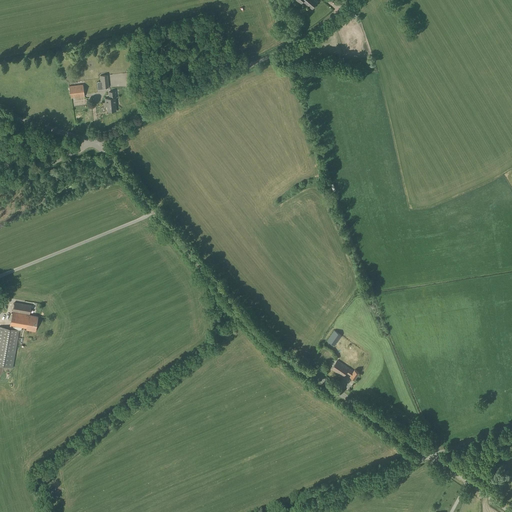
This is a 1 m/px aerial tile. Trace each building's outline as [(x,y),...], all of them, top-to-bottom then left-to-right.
[(295,0),(301,4),(303,2),(312,9),(317,3),(314,0),(295,0)] [(349,21),(357,16),(354,11),(346,16),(349,21)] [(110,89),(110,75),(102,76),(102,82),(99,82),(99,90),(110,89)] [(71,98),(84,97),(83,84),(69,86),(71,98)] [(116,111),(114,98),(116,98),(115,91),(108,92),(109,98),(105,99),(105,104),(107,104),(107,111),(116,111)] [(35,332),(38,316),(32,315),(29,315),(30,313),(31,306),(14,303),(9,329),(0,326),(0,365),(13,368),(19,330),(21,331),(22,328),(26,329),(26,330),(35,332)] [(335,350),(343,334),(337,332),(330,347),(335,350)] [(353,372),(337,361),(331,370),(343,377),(346,372),(350,376),(350,377),(354,380),(359,373),(355,370),(353,372)]
